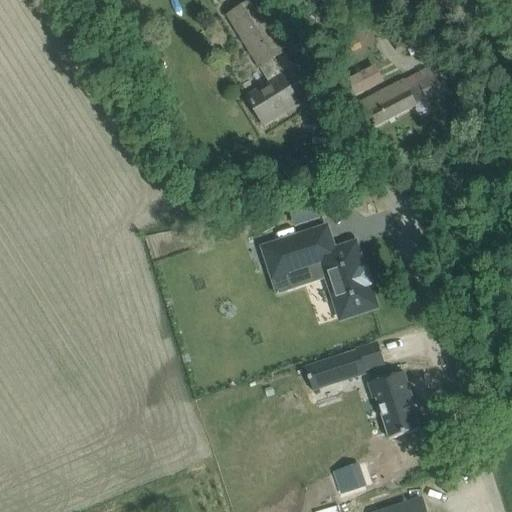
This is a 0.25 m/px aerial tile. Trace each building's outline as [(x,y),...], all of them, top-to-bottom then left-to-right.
[(264,125),(299,103),(272,61),(288,51),(277,34),(256,0),(229,17),(271,85),(248,99),(254,108),(264,125)] [(400,54),(417,44),(406,24),(389,33),(400,54)] [(439,71),(437,68),(435,69),(428,71),(430,78),(425,82),(421,73),(362,104),(374,127),(446,90),(437,72),(439,71)] [(326,231),(266,250),(275,276),(287,272),(292,286),(328,274),(330,279),(343,317),(374,307),(367,285),(370,284),(366,272),(363,272),(355,246),(333,254),(326,231)] [(358,350),(307,367),(316,393),(367,375),(358,350)] [(404,373),(368,384),(374,400),(375,399),(389,441),(420,430),(411,402),(413,401),(404,373)] [(336,454),(345,480),(371,471),(362,445),(336,454)] [(427,511),(423,501),(389,511),(427,511)]
